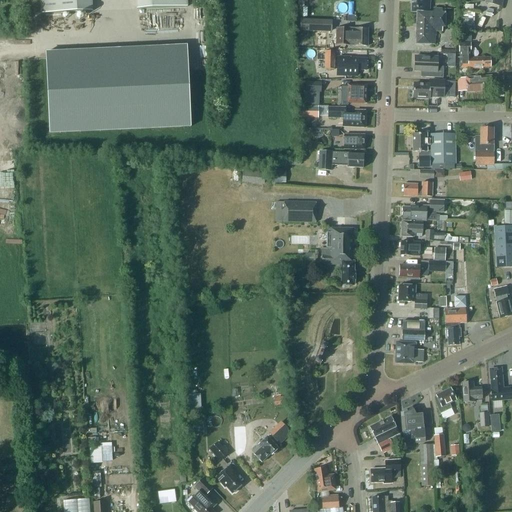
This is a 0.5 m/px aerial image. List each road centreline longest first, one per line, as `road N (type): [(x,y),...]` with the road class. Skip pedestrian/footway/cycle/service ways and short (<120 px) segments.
road 1 (tertiary): [(372,385),(383,116)]
road 2 (residential): [(372,385),(403,388),(511,336)]
road 3 (residential): [(383,116),(511,116)]
